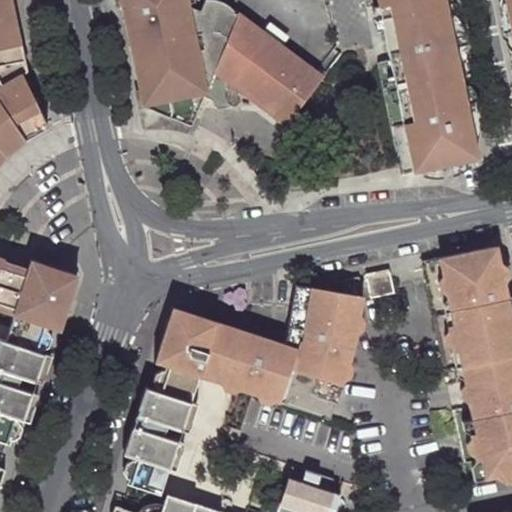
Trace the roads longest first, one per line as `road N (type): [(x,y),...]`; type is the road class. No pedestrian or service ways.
road 1 (tertiary): [(131,277),(154,281),(406,233),(446,215)]
road 2 (residential): [(52,511),(131,277)]
road 3 (residential): [(419,511),(382,297)]
road 4 (tertiary): [(446,215),(258,236)]
road 5 (tertiary): [(68,0),(102,149)]
road 6 (tertiary): [(102,149),(108,234),(131,277)]
road 7 (tertiary): [(258,236),(131,277)]
road 8 (tertiary): [(258,236),(174,225),(133,206)]
